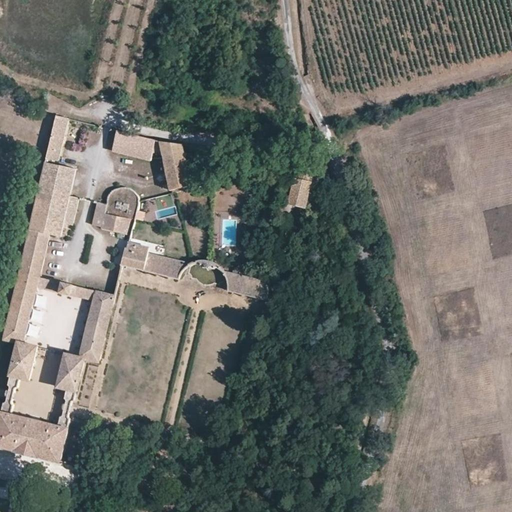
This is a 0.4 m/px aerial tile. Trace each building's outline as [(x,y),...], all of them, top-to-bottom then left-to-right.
[(60,161),(70,119),(57,116),(47,158),(60,161)] [(152,160),(152,158),(156,140),(118,130),(113,151),(151,160),(152,160)] [(184,144),(160,141),(164,156),(172,190),(193,185),(184,144)] [(173,194),(172,190),(164,156),(152,158),(152,160),(151,160),(153,172),(145,174),(150,199),(173,194)] [(78,169),(46,162),(4,341),(17,344),(10,376),(11,376),(9,385),(11,386),(13,387),(16,388),(18,388),(21,378),(31,380),(39,345),(26,342),(38,288),(93,301),(79,355),(66,352),(57,387),(67,390),(66,398),(67,400),(70,401),(72,401),(75,400),(77,392),(79,393),(86,360),(101,364),(117,295),(41,277),(51,234),(62,236),(65,223),(73,225),(80,197),(71,195),(78,169)] [(289,203),(306,208),(313,183),(312,183),(315,171),(298,167),(296,178),(295,178),(289,203)] [(106,213),(108,204),(98,202),(94,224),(101,226),(101,228),(128,235),(132,219),(106,213)] [(176,259),(129,247),(126,247),(122,265),(125,266),(179,278),(180,276),(182,272),(184,269),(188,266),(191,265),(194,264),(199,264),(201,266),(216,269),(217,268),(220,269),(222,272),(224,274),(225,275),(228,279),(229,284),(228,291),(266,300),(271,281),(226,270),(225,269),(223,267),(220,264),(213,261),(207,259),(201,259),(195,260),(189,262),(176,259)] [(61,463),(62,463),(70,427),(68,426),(70,419),(69,417),(67,416),(64,415),(61,415),(59,424),(13,413),(14,404),(11,403),(10,402),(7,402),(5,402),(3,411),(1,410),(0,414),(0,447),(26,454),(61,463)] [(343,475),(355,478),(358,466),(346,463),(343,475)]
